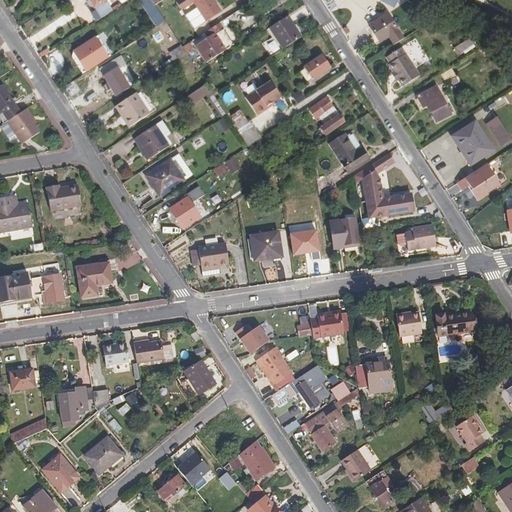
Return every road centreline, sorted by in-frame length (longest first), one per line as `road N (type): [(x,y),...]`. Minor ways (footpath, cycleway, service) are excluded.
road 1 (unclassified): [(483,265),(313,0)]
road 2 (unclassified): [(189,308),(483,265)]
road 3 (residential): [(240,387),(91,511)]
road 4 (unclassified): [(0,337),(189,308)]
road 5 (residential): [(189,308),(84,154)]
road 6 (residential): [(84,154),(0,22)]
road 7 (residential): [(322,511),(240,387)]
